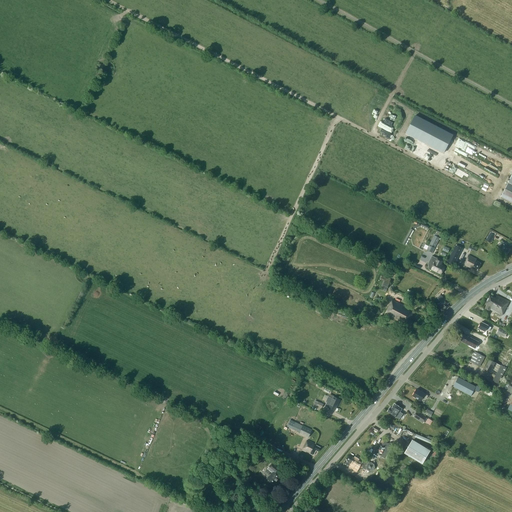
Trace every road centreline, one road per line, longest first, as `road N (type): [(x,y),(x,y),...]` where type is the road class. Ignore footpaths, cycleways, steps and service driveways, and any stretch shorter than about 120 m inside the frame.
road 1 (primary): [(279,511),(451,311),(511,269)]
road 2 (unclassified): [(289,511),(466,306),(511,277)]
